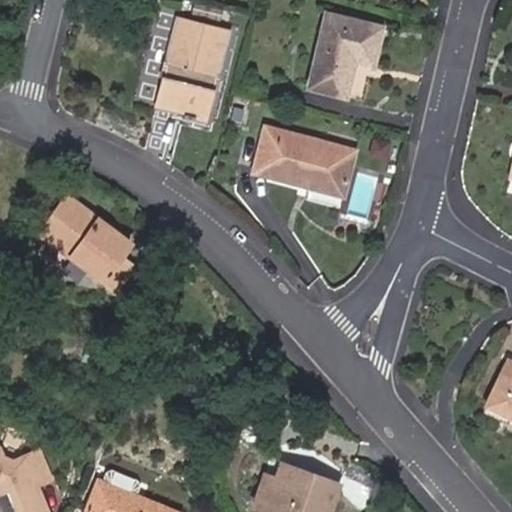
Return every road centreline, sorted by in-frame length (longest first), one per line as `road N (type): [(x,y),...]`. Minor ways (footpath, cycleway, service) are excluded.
road 1 (residential): [(315,329),(193,216),(105,159),(9,116)]
road 2 (residential): [(470,0),(432,146),(425,209)]
road 3 (residential): [(425,456),(429,378),(444,339),(466,308),(511,278)]
road 4 (residential): [(386,410),(405,304),(401,274)]
road 5 (residential): [(40,0),(9,116)]
